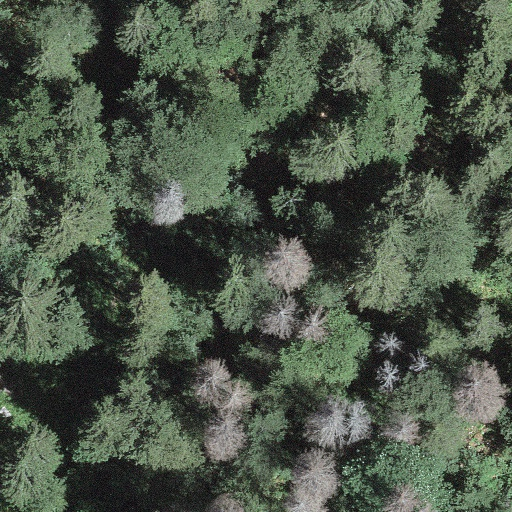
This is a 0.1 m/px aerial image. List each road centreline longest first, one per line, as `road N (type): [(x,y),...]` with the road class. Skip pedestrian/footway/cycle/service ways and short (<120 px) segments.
road 1 (track): [(242,511),(261,500),(309,415),(361,375),(511,369)]
road 2 (track): [(0,447),(105,475),(152,511)]
